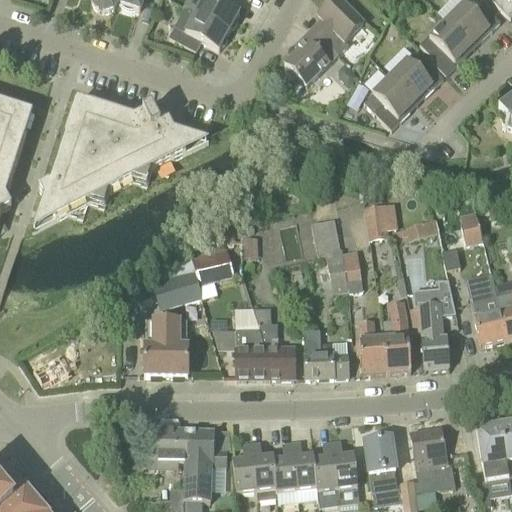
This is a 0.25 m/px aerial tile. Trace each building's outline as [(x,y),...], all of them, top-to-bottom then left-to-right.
[(92,0),(91,0),(91,2),(91,4),(91,6),(92,8),(93,10),(94,12),(96,14),(97,15),(99,16),(101,17),(104,17),(106,17),(108,17),(110,16),(111,16),(113,15),(114,13),(116,12),(117,10),(117,9),(117,8),(119,0),(92,0)] [(119,0),(117,8),(140,15),(144,0),(155,0),(158,1),(157,0),(119,0)] [(237,26),(237,23),(239,18),(223,9),(227,0),(191,0),(185,13),(229,37),(231,33),(234,32),(237,26)] [(511,0),(485,0),(510,25),(511,22),(511,0)] [(482,10),(480,12),(473,19),(456,1),(438,18),(446,27),(474,54),(500,28),(482,10)] [(363,29),(337,2),(335,4),(332,2),(329,2),(326,4),(324,7),(324,10),(326,13),(317,22),(321,25),(312,34),(338,61),(348,51),(345,47),(363,29)] [(227,44),(227,41),(229,37),(185,13),(168,43),(196,58),(202,47),(218,57),(221,51),(224,50),(227,44)] [(428,65),(446,83),(474,54),(446,27),(430,43),(428,42),(419,51),(430,62),(428,65)] [(306,48),(284,69),(287,72),(285,75),(285,78),(287,81),(290,82),(293,82),(296,81),(306,92),(328,70),(328,71),(338,61),(312,34),(302,44),(306,48)] [(417,111),(443,85),(416,57),(407,66),(390,83),(417,111)] [(360,78),(364,70),(361,67),(356,68),(354,72),(360,78)] [(357,83),(344,70),(338,75),(338,83),(348,92),(357,83)] [(373,119),(391,137),(417,111),(390,83),(372,100),(382,110),(373,119)] [(511,100),(507,106),(499,109),(501,112),(498,115),(502,119),(500,121),(504,130),(507,133),(511,135),(511,100)] [(0,221),(1,218),(11,213),(6,203),(26,140),(12,113),(0,108),(0,221)] [(32,239),(208,148),(174,137),(166,123),(152,118),(151,115),(134,124),(96,112),(69,126),(48,189),(38,194),(43,204),(32,239)] [(501,209),(488,212),(491,225),(504,222),(501,209)] [(364,215),(368,247),(389,245),(384,212),(364,215)] [(436,226),(439,239),(442,254),(454,252),(455,255),(482,249),(476,218),(459,222),(459,220),(436,225),(436,226)] [(318,262),(325,261),(340,257),(340,255),(334,226),(311,230),(318,262)] [(227,250),(242,249),(241,230),(226,231),(227,250)] [(306,259),(316,257),(311,230),(301,232),(306,259)] [(424,243),(421,230),(405,234),(407,240),(409,247),(424,243)] [(258,263),(258,243),(243,243),(243,263),(258,263)] [(341,255),(340,255),(340,257),(325,261),(332,300),(348,297),(342,260),(341,255)] [(197,277),(201,293),(234,283),(226,256),(191,266),(195,278),(197,277)] [(357,257),(342,260),(348,297),(349,299),(363,297),(357,257)] [(197,277),(195,278),(190,279),(187,267),(179,269),(183,281),(161,287),(167,307),(169,312),(170,315),(202,306),(198,294),(201,293),(197,277)] [(474,325),(480,353),(506,347),(492,291),(494,290),(491,280),(465,286),(474,325)] [(400,301),(407,299),(404,283),(397,284),(400,301)] [(506,347),(511,345),(511,286),(494,290),(492,291),(506,347)] [(386,380),(410,378),(409,358),(413,358),(411,343),(407,343),(406,324),(403,308),(388,311),(391,325),(393,344),(384,345),(386,380)] [(424,377),(448,375),(446,343),(442,343),(439,311),(419,312),(424,377)] [(264,356),(253,315),(236,315),(236,337),(212,337),(218,358),(236,358),(237,386),(265,386),(264,356)] [(265,386),(294,386),(294,356),(272,356),(271,344),(277,344),(277,330),(271,330),(270,315),(253,315),(264,356),(265,386)] [(151,353),(161,353),(161,383),(187,383),(187,351),(175,351),(176,322),(156,323),(156,325),(152,325),(151,336),(151,353)] [(360,362),(362,382),(386,380),(384,345),(374,346),(373,327),(358,328),(360,347),(356,347),(357,362),(360,362)] [(303,338),(304,345),(302,345),(302,347),(304,347),(305,386),(334,385),(348,384),(346,349),(332,349),(333,361),(321,362),(320,337),(303,338)] [(511,426),(499,422),(498,423),(506,468),(511,466),(511,426)] [(486,432),(476,434),(485,488),(486,488),(509,484),(506,468),(498,423),(486,432)] [(190,437),(150,436),(149,475),(178,476),(179,469),(185,469),(189,469),(190,437)] [(225,474),(226,458),(212,458),(213,438),(190,437),(189,469),(185,469),(184,496),(183,507),(184,507),(202,507),(210,507),(210,474),(225,474)] [(441,437),(411,441),(418,488),(413,489),(415,498),(454,492),(450,472),(446,472),(441,437)] [(390,444),(364,448),(372,498),(396,495),(393,477),(395,476),(390,444)] [(337,496),(338,511),(341,511),(359,510),(354,461),(342,462),(340,447),(331,448),(337,496)] [(300,448),(291,449),(297,498),(298,508),(317,506),(316,499),(317,498),(313,462),(302,463),(300,448)] [(337,496),(331,448),(322,450),(324,465),(314,466),(313,462),(317,498),(337,496)] [(256,497),(257,497),(258,508),(277,505),(276,500),(272,463),(262,464),(260,449),(251,450),(256,497)] [(276,500),(297,498),(291,449),(282,450),(284,465),(273,467),(273,463),(272,463),(276,500)] [(232,468),(236,500),(256,497),(251,450),(242,451),(243,466),(232,468)] [(415,511),(412,487),(401,489),(404,511),(415,511)] [(0,511),(7,511),(12,508),(0,494),(0,511)] [(156,506),(155,511),(184,511),(184,507),(183,507),(184,496),(172,495),(172,506),(156,506)] [(37,511),(25,497),(12,508),(7,511),(37,511)]
